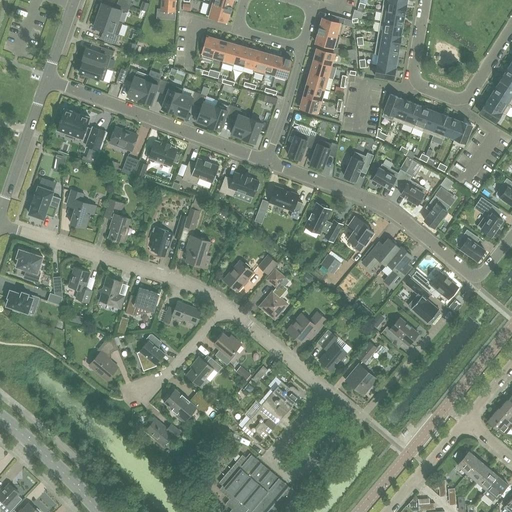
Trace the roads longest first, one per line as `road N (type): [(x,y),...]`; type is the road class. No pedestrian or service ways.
road 1 (residential): [(477,280),(384,206),(266,161)]
road 2 (residential): [(225,306),(180,282),(0,227)]
road 3 (residential): [(266,161),(46,79)]
road 4 (residential): [(424,0),(410,79),(422,89),(465,96),(511,28)]
road 5 (unclassified): [(46,79),(0,213)]
road 6 (tertiary): [(98,511),(0,416)]
road 7 (residential): [(446,315),(358,416)]
road 8 (residential): [(131,396),(170,370),(225,306)]
road 9 (residential): [(325,390),(225,306)]
road 10 (residential): [(387,511),(465,420)]
